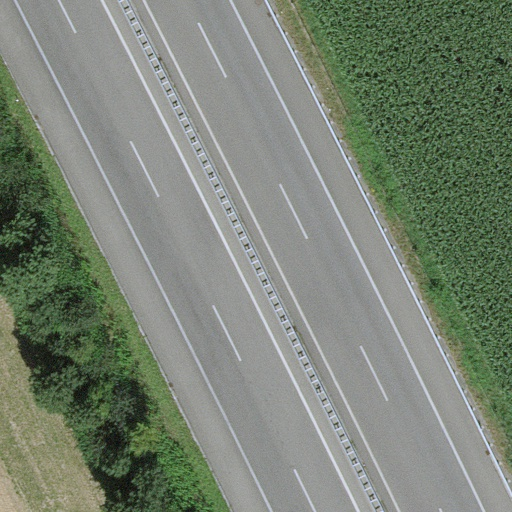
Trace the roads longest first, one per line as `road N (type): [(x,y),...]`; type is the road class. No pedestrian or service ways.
road 1 (motorway): [(57,0),(321,511)]
road 2 (motorway): [(448,511),(191,0)]
